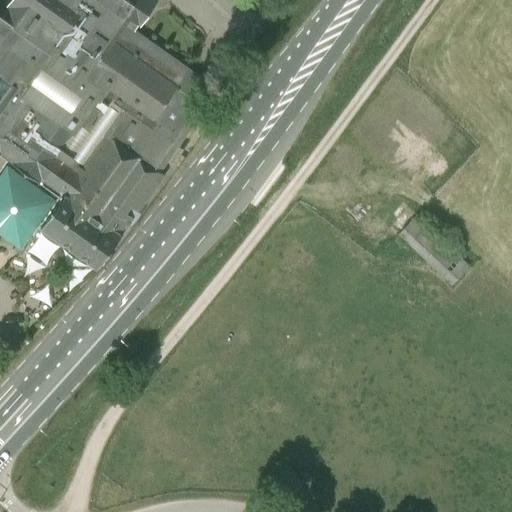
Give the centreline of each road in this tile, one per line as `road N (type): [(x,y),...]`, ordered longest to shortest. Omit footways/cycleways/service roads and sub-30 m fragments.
road 1 (track): [(83,511),(97,441),(121,399),(428,0)]
road 2 (primary): [(0,438),(236,161),(354,0)]
